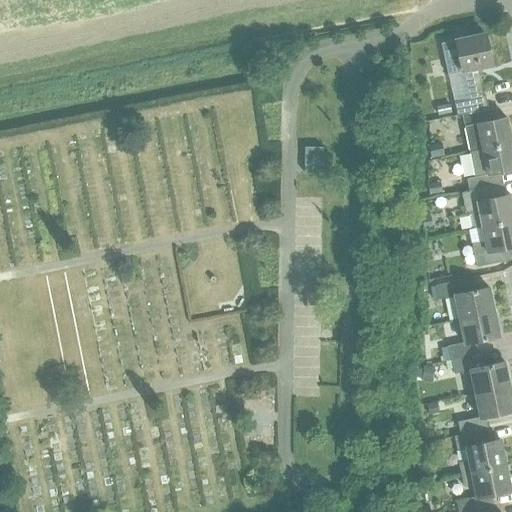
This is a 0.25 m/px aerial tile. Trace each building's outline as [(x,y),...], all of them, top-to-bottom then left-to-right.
[(483,95),(477,68),(491,65),(485,34),(455,40),(441,43),(445,61),(448,75),(464,71),(469,98),(453,101),(456,116),(470,113),(488,109),(485,95),(483,95)] [(470,113),(462,115),(467,140),(469,151),(511,142),(506,117),(498,118),(496,107),(488,109),(470,113)] [(467,177),(469,191),(497,185),(494,173),(511,169),(511,144),(511,142),(469,151),(465,152),(471,177),(467,177)] [(304,173),(322,174),(322,147),(305,147),(304,173)] [(481,226),(481,227),(511,220),(511,204),(510,195),(499,197),(497,185),(469,191),(461,193),(466,215),(468,214),(471,229),(481,226)] [(511,220),(481,227),(484,241),(471,244),(476,267),(511,260),(508,248),(511,247),(511,220)] [(453,297),(457,321),(493,313),(488,289),(466,294),(463,280),(435,285),(438,300),(453,297)] [(447,347),(450,360),(478,354),(476,342),(498,337),(493,313),(457,321),(462,344),(447,347)] [(468,371),(472,394),(509,386),(504,362),(481,367),(478,354),(450,360),(453,374),(468,371)] [(455,422),(458,437),(486,431),(490,430),(487,417),(511,411),(511,401),(509,386),(472,394),(477,417),(455,422)] [(459,463),(462,476),(505,466),(500,440),(489,442),(486,431),(458,437),(453,438),(456,452),(463,450),(465,462),(459,463)] [(457,501),(459,511),(464,511),(491,507),(494,506),(492,494),(511,490),(505,466),(462,476),(464,487),(470,486),(472,497),(457,501)]
